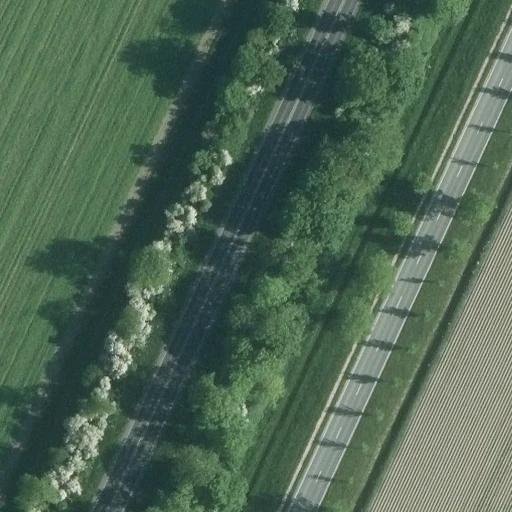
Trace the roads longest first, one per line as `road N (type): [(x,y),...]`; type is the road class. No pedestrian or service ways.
road 1 (trunk): [(105,511),(342,0)]
road 2 (primary): [(300,511),(511,53)]
